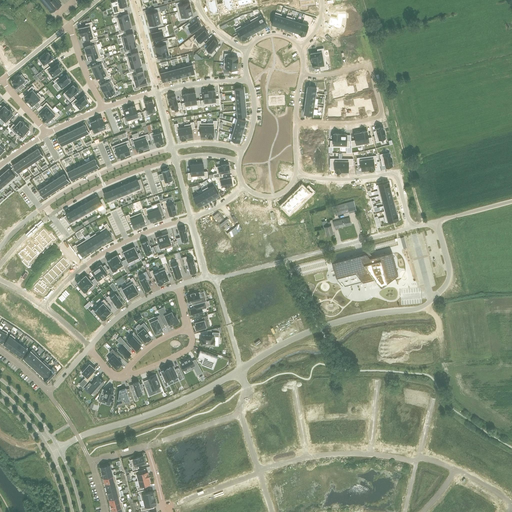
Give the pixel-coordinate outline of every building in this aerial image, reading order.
[(40,0),(51,12),(55,9),(61,5),(57,0),(40,0)] [(116,0),(118,5),(111,6),(113,13),(123,10),(122,6),(126,5),(124,0),(116,0)] [(207,0),(209,4),(208,4),(209,8),(210,8),(211,13),(221,11),(219,5),(216,6),(214,0),(207,0)] [(224,0),(225,3),(222,4),(224,12),(228,11),(227,9),(233,7),(231,0),(224,0)] [(301,0),(300,0),(301,10),(307,9),(307,6),(315,5),(313,0),(304,0),(301,1),(301,0)] [(338,0),(331,0),(331,10),(342,10),(342,0),(338,0)] [(181,1),(175,2),(178,12),(191,8),(190,2),(182,4),(181,1)] [(147,15),(146,15),(147,19),(161,16),(159,7),(153,8),(154,11),(147,13),(147,15)] [(191,8),(178,12),(180,21),(186,19),(185,16),(192,14),(191,8)] [(275,12),(271,24),(277,26),(281,14),(275,12)] [(120,13),(114,15),(115,18),(116,18),(117,24),(130,20),(128,14),(121,16),(120,13)] [(261,14),(255,17),(261,28),(267,25),(261,14)] [(281,14),(277,26),(283,27),(287,16),(286,15),(286,18),(281,16),(281,14)] [(330,18),(329,25),(334,26),(334,27),(340,28),(340,27),(341,27),(342,20),(343,18),(346,18),(346,14),(338,14),(338,18),(337,19),(330,18)] [(161,16),(147,19),(148,23),(149,23),(149,25),(157,23),(158,26),(164,25),(161,16)] [(287,16),(283,27),(288,29),(292,17),(287,16)] [(255,17),(250,20),(256,31),(261,28),(255,17)] [(292,17),(288,29),(294,31),(297,21),(292,20),(292,17)] [(130,20),(117,24),(119,29),(118,29),(119,33),(125,31),(124,28),(131,26),(130,20)] [(189,22),(184,26),(186,28),(187,28),(191,33),(201,26),(197,20),(191,25),(189,22)] [(246,23),(246,24),(251,34),(256,31),(250,20),(251,22),(247,24),(246,23)] [(86,26),(79,28),(80,34),(93,31),(91,25),(92,25),(91,21),(86,23),(85,23),(86,26)] [(297,21),(294,31),(299,33),(303,22),(302,22),(302,23),(297,21)] [(303,22),(299,33),(304,35),(304,34),(305,35),(309,24),(303,22)] [(240,25),(247,37),(247,36),(251,34),(246,24),(241,26),(240,25)] [(240,25),(235,28),(241,39),(242,39),(247,37),(240,25)] [(159,31),(151,33),(153,39),(165,36),(164,30),(166,29),(165,26),(158,27),(159,31)] [(329,46),(333,47),(339,45),(337,42),(333,41),(335,31),(326,29),(326,33),(325,33),(324,37),(325,37),(324,41),(330,42),(329,46)] [(204,30),(194,39),(198,43),(197,44),(200,47),(205,42),(203,40),(209,35),(204,30)] [(93,31),(80,34),(81,34),(83,40),(90,38),(90,41),(91,41),(97,39),(97,36),(94,36),(93,31)] [(125,32),(117,34),(118,38),(121,37),(122,43),(135,39),(133,33),(126,35),(125,32)] [(123,47),(120,48),(121,52),(124,51),(124,52),(130,50),(129,47),(136,45),(135,39),(122,43),(123,47)] [(162,44),(155,46),(156,52),(169,49),(167,43),(168,43),(167,39),(162,41),(162,44)] [(213,39),(205,50),(212,56),(216,51),(213,49),(218,43),(213,39)] [(91,45),(84,48),(86,53),(85,54),(99,49),(97,44),(96,41),(90,42),(91,45)] [(354,54),(355,54),(357,60),(364,58),(363,54),(364,54),(364,53),(367,52),(365,42),(358,44),(359,47),(353,48),(354,49),(353,50),(354,54)] [(317,52),(310,53),(311,58),(312,58),(312,60),(325,57),(323,48),(317,49),(317,52)] [(99,49),(85,54),(87,60),(95,57),(96,60),(104,57),(103,54),(101,55),(99,49)] [(169,49),(156,52),(158,57),(165,55),(166,59),(172,57),(171,54),(170,54),(169,49)] [(130,51),(124,53),(125,55),(127,61),(127,62),(140,59),(138,53),(131,54),(130,51)] [(349,62),(346,51),(338,53),(341,64),(349,62)] [(40,58),(39,59),(43,65),(42,65),(44,68),(49,65),(47,62),(50,60),(53,58),(51,55),(50,54),(48,52),(43,55),(39,57),(40,58)] [(224,53),(224,62),(237,63),(238,57),(230,57),(230,53),(224,53)] [(312,61),(312,62),(313,67),(320,65),(321,70),(328,68),(327,64),(326,64),(325,57),(312,60),(312,61)] [(98,64),(92,67),(94,73),(106,67),(105,68),(102,62),(104,62),(102,59),(97,61),(98,64)] [(140,59),(127,62),(129,68),(128,68),(129,71),(135,69),(134,66),(141,65),(140,59)] [(224,62),(223,72),(229,72),(229,69),(237,69),(237,63),(224,62)] [(50,66),(45,69),(51,78),(61,70),(59,67),(60,67),(58,64),(57,64),(51,68),(50,66)] [(106,67),(94,73),(97,78),(103,75),(104,78),(111,75),(110,72),(108,73),(106,67)] [(135,70),(127,73),(128,76),(131,75),(132,81),(146,77),(145,77),(143,72),(136,73),(135,70)] [(17,77),(12,81),(14,84),(13,84),(14,85),(16,87),(22,83),(24,85),(29,81),(27,79),(26,80),(21,74),(20,75),(19,74),(16,77),(17,77)] [(58,77),(53,81),(55,83),(56,82),(61,88),(70,81),(68,78),(66,74),(60,79),(58,77)] [(359,85),(357,85),(358,91),(362,90),(361,88),(368,86),(365,75),(357,77),(359,85)] [(106,82),(100,86),(103,91),(114,85),(112,80),(112,79),(110,77),(105,79),(106,82)] [(146,77),(132,81),(133,81),(135,86),(133,87),(134,90),(140,89),(139,86),(147,83),(146,77)] [(346,80),(339,82),(343,95),(343,94),(349,93),(349,94),(354,93),(352,87),(348,88),(346,80)] [(335,91),(332,92),(334,98),(343,95),(339,82),(333,83),(335,91)] [(66,91),(63,93),(70,101),(75,97),(73,95),(78,90),(78,89),(76,87),(75,87),(73,85),(66,91)] [(114,85),(103,91),(106,96),(112,93),(114,96),(119,93),(118,90),(116,91),(113,86),(115,85),(114,85)] [(30,92),(24,96),(25,98),(28,101),(36,94),(32,90),(34,88),(32,86),(28,90),(30,92)] [(209,91),(210,104),(216,103),(216,105),(219,104),(219,98),(216,98),(215,90),(214,90),(209,90),(209,91)] [(204,99),(201,100),(201,106),(205,106),(205,104),(210,104),(209,91),(203,91),(204,99)] [(36,94),(28,101),(32,105),(37,101),(39,103),(45,98),(43,96),(42,97),(38,92),(36,94)] [(195,92),(189,93),(192,106),(197,105),(197,106),(201,106),(200,100),(196,100),(195,92)] [(185,102),(182,103),(183,109),(186,108),(186,107),(192,106),(189,93),(184,93),(184,94),(183,94),(185,102)] [(76,98),(71,102),(73,105),(74,104),(79,109),(81,108),(81,109),(84,106),(84,105),(88,101),(86,99),(86,98),(83,95),(81,98),(78,101),(76,98)] [(169,100),(170,106),(171,106),(172,109),(178,108),(178,109),(182,108),(180,102),(177,102),(175,95),(171,97),(169,98),(169,100)] [(363,99),(360,100),(361,106),(364,105),(366,113),(373,111),(370,100),(364,101),(363,99)] [(147,109),(144,110),(146,116),(149,115),(148,112),(155,111),(153,101),(146,103),(147,109)] [(44,108),(39,113),(40,114),(39,114),(42,117),(43,117),(53,109),(46,102),(42,106),(44,108)] [(135,105),(129,107),(133,119),(133,120),(139,118),(142,117),(140,112),(137,112),(135,105)] [(0,118),(9,110),(4,106),(3,107),(0,110),(0,118)] [(126,116),(123,117),(125,124),(128,123),(127,121),(133,119),(129,107),(124,109),(126,116)] [(358,108),(346,109),(347,117),(359,115),(358,108)] [(9,110),(0,118),(0,119),(1,118),(5,122),(4,123),(6,125),(10,121),(8,119),(13,114),(12,113),(12,112),(9,109),(9,110)] [(43,118),(46,121),(47,122),(52,117),(54,119),(60,114),(57,112),(56,113),(53,109),(43,117),(43,118)] [(102,117),(96,120),(101,131),(106,129),(107,130),(109,129),(107,123),(104,124),(102,117)] [(13,124),(9,128),(16,134),(25,124),(22,121),(21,121),(20,120),(16,126),(13,124)] [(93,129),(90,130),(92,136),(101,132),(101,131),(96,120),(91,122),(93,129)] [(197,120),(197,128),(201,128),(201,136),(207,136),(207,123),(201,123),(201,120),(197,120)] [(207,123),(207,136),(208,136),(213,136),(214,136),(214,128),(217,128),(217,120),(213,120),(213,123),(207,123)] [(191,123),(184,124),(186,137),(190,136),(190,137),(192,137),(192,136),(193,136),(192,128),(195,127),(194,121),(190,122),(191,123)] [(178,123),(174,123),(175,131),(179,130),(180,138),(181,138),(181,139),(187,138),(186,137),(184,124),(184,125),(184,126),(178,127),(178,123)] [(25,124),(16,134),(17,133),(22,137),(20,139),(22,141),(27,135),(25,133),(29,128),(25,124)] [(84,134),(89,132),(85,124),(80,126),(84,134)] [(84,134),(80,126),(76,128),(80,136),(84,134)] [(378,135),(375,136),(376,142),(386,139),(385,135),(385,134),(384,129),(383,129),(383,127),(381,127),(380,127),(376,128),(378,135)] [(80,136),(76,128),(71,130),(75,139),(80,136)] [(67,133),(70,141),(75,139),(71,130),(67,133)] [(361,132),(363,145),(363,144),(369,143),(369,144),(372,143),(371,137),(368,137),(367,131),(366,131),(366,130),(361,131),(361,132)] [(153,132),(150,133),(152,139),(154,138),(156,145),(161,144),(160,144),(163,143),(162,137),(163,137),(162,133),(161,133),(160,131),(153,133),(153,132)] [(314,131),(302,132),(303,139),(311,139),(311,142),(317,141),(317,138),(315,138),(314,131)] [(355,139),(351,140),(351,147),(363,145),(361,132),(360,132),(360,131),(355,132),(355,133),(354,133),(355,139)] [(70,141),(67,133),(62,135),(66,143),(70,141)] [(330,140),(330,146),(340,147),(340,133),(339,133),(334,133),(333,133),(333,140),(330,140)] [(340,133),(340,147),(349,147),(350,140),(346,140),(346,134),(340,133)] [(147,134),(139,136),(143,149),(149,147),(147,140),(149,139),(147,134)] [(57,137),(61,145),(66,143),(62,135),(57,137)] [(139,136),(130,139),(132,145),(135,144),(137,151),(139,150),(139,151),(143,149),(139,136)] [(128,140),(120,143),(125,155),(130,153),(128,147),(130,145),(128,140)] [(120,143),(112,146),(114,152),(116,151),(119,157),(120,157),(121,157),(125,156),(124,155),(125,155),(120,143)] [(311,147),(303,147),(303,155),(315,154),(315,147),(317,147),(317,144),(311,144),(311,147)] [(39,158),(43,155),(38,148),(34,151),(39,158)] [(35,161),(39,158),(34,151),(30,154),(35,161)] [(390,152),(380,154),(381,160),(384,160),(386,167),(390,166),(390,165),(392,165),(392,162),(391,156),(390,152)] [(25,156),(30,164),(35,161),(30,154),(25,156)] [(376,155),(366,156),(368,169),(369,169),(369,170),(374,169),(375,168),(374,162),(377,161),(376,155)] [(21,159),(26,167),(30,164),(25,156),(21,159)] [(366,156),(357,157),(358,164),(361,163),(362,170),(368,169),(366,156)] [(94,168),(99,166),(95,158),(90,160),(94,168)] [(311,161),(303,161),(304,168),(316,168),(315,161),(317,161),(317,158),(311,158),(311,161)] [(330,158),(330,164),(335,164),(335,171),(336,171),(336,172),(341,172),(341,171),(342,171),(342,158),(330,158)] [(342,158),(342,171),(348,171),(348,165),(353,165),(353,158),(342,158)] [(26,167),(21,159),(17,162),(22,170),(26,167)] [(90,160),(86,163),(90,171),(94,168),(90,160)] [(17,162),(12,165),(17,173),(22,170),(17,162)] [(86,163),(81,165),(85,173),(90,171),(86,163)] [(203,163),(197,164),(198,175),(204,175),(204,178),(208,177),(207,171),(204,171),(203,163)] [(191,172),(188,172),(188,179),(191,178),(191,176),(198,175),(197,164),(190,164),(191,172)] [(217,173),(213,173),(214,177),(223,175),(222,172),(230,171),(229,164),(226,164),(221,165),(216,166),(217,173)] [(85,173),(81,165),(77,167),(81,175),(85,173)] [(77,167),(72,169),(76,177),(81,175),(77,167)] [(9,168),(4,172),(12,181),(17,177),(9,168)] [(164,179),(161,180),(163,186),(167,185),(166,183),(173,181),(171,177),(172,177),(170,171),(169,169),(167,169),(167,168),(163,169),(164,170),(162,171),(164,179)] [(76,177),(72,169),(67,172),(71,180),(76,177)] [(4,172),(0,175),(8,184),(12,181),(4,172)] [(65,183),(69,181),(65,173),(60,176),(65,183)] [(0,175),(0,183),(4,188),(8,184),(0,175)] [(223,175),(214,177),(216,177),(217,180),(218,180),(220,186),(225,185),(225,186),(230,185),(230,184),(233,184),(231,177),(223,178),(223,175)] [(56,179),(61,186),(65,183),(60,176),(56,179)] [(61,186),(56,179),(51,181),(56,189),(61,186)] [(137,179),(132,181),(136,191),(141,189),(137,179)] [(56,189),(51,181),(47,184),(52,192),(56,189)] [(132,181),(127,183),(132,193),(136,191),(132,181)] [(388,182),(376,185),(378,190),(389,187),(389,186),(390,186),(389,182),(388,182)] [(127,183),(123,185),(127,195),(132,193),(127,183)] [(43,187),(48,194),(52,192),(47,184),(43,187)] [(123,185),(118,187),(122,197),(127,195),(123,185)] [(208,187),(207,187),(213,198),(219,195),(213,185),(208,188),(208,187)] [(302,185),(298,190),(305,197),(309,192),(311,194),(313,192),(309,188),(307,190),(302,185)] [(48,194),(43,187),(38,190),(43,197),(48,194)] [(118,187),(113,189),(117,199),(122,197),(118,187)] [(207,187),(202,190),(209,200),(213,198),(207,187)] [(389,187),(378,190),(379,195),(391,192),(389,187)] [(113,189),(109,191),(113,201),(112,198),(116,197),(117,199),(113,189)] [(198,193),(204,203),(209,200),(202,190),(203,192),(199,194),(198,193)] [(298,190),(294,194),(301,201),(305,197),(298,190)] [(109,191),(104,193),(108,203),(113,201),(109,191)] [(391,192),(379,195),(380,201),(383,200),(392,198),(391,192)] [(198,193),(193,196),(198,206),(204,203),(198,193)] [(294,194),(290,198),(296,205),(301,201),(294,194)] [(98,196),(93,199),(98,208),(103,205),(98,196)] [(236,203),(234,209),(237,210),(238,207),(244,209),(247,200),(243,198),(242,197),(239,204),(236,203)] [(19,202),(15,205),(22,213),(25,210),(20,204),(23,202),(19,198),(18,200),(19,202)] [(290,198),(285,202),(292,209),(296,205),(290,198)] [(93,199),(88,201),(94,210),(98,208),(93,199)] [(166,200),(163,201),(164,207),(167,206),(170,215),(171,214),(171,215),(175,214),(175,213),(176,213),(176,211),(176,210),(176,209),(177,209),(176,205),(175,206),(175,205),(174,205),(173,201),(166,202),(166,200)] [(247,200),(244,209),(250,211),(253,202),(247,200)] [(354,200),(333,206),(335,215),(349,212),(349,213),(357,211),(354,200)] [(88,201),(84,204),(89,213),(94,210),(88,201)] [(158,206),(152,208),(156,219),(157,219),(157,220),(161,218),(161,217),(162,217),(160,211),(163,210),(162,209),(160,202),(157,203),(158,206)] [(253,202),(250,211),(255,213),(259,204),(253,202)] [(285,202),(281,206),(288,213),(292,209),(285,202)] [(385,205),(383,205),(384,211),(395,208),(393,203),(385,205)] [(84,204),(80,206),(85,215),(89,213),(84,204)] [(259,204),(255,213),(261,215),(264,206),(259,204)] [(8,208),(6,209),(10,213),(12,211),(17,217),(22,213),(15,205),(10,209),(8,208)] [(80,206),(75,209),(80,218),(85,215),(80,206)] [(264,206),(261,215),(266,217),(270,208),(264,206)] [(145,208),(143,208),(145,214),(148,213),(151,221),(152,221),(152,222),(156,220),(156,219),(152,208),(147,210),(146,207),(145,208)] [(384,211),(383,211),(384,216),(396,213),(395,208),(384,211)] [(75,209),(71,211),(76,220),(80,218),(75,209)] [(71,211),(66,214),(71,223),(76,220),(71,211)] [(3,216),(0,219),(0,221),(7,228),(11,223),(5,218),(7,216),(4,212),(2,214),(3,216)] [(139,213),(135,214),(140,225),(145,223),(141,212),(139,213)] [(396,213),(384,216),(386,222),(398,219),(397,218),(398,218),(397,214),(396,214),(396,213)] [(127,214),(126,215),(128,221),(131,220),(134,228),(140,225),(135,214),(130,217),(129,214),(127,214)] [(335,229),(351,225),(349,217),(333,222),(335,229)] [(210,221),(204,222),(207,232),(212,230),(213,233),(216,233),(215,227),(212,228),(210,221)] [(328,226),(325,226),(327,235),(333,233),(331,225),(330,225),(330,221),(327,222),(328,226)] [(105,227),(100,230),(107,240),(112,238),(107,231),(110,229),(107,223),(104,225),(105,227)] [(181,237),(176,238),(178,244),(183,243),(182,241),(188,240),(187,236),(188,235),(187,231),(186,232),(185,228),(184,227),(180,228),(180,229),(179,229),(181,237)] [(44,228),(40,232),(47,241),(51,237),(53,239),(55,237),(52,232),(49,234),(44,228)] [(300,232),(295,233),(298,245),(304,243),(302,236),(305,235),(303,229),(300,230),(300,232)] [(100,230),(96,233),(102,243),(107,240),(100,230)] [(40,232),(35,236),(40,242),(38,244),(41,248),(44,246),(43,244),(47,241),(40,232)] [(96,233),(91,236),(97,246),(102,243),(96,233)] [(168,233),(162,235),(166,246),(165,246),(166,248),(172,246),(175,245),(173,239),(170,240),(168,233)] [(288,233),(285,234),(287,240),(290,239),(292,247),(298,245),(295,233),(289,235),(288,233)] [(159,244),(156,245),(158,252),(161,251),(160,247),(165,246),(166,246),(162,235),(156,237),(159,244)] [(278,238),(272,239),(275,251),(282,249),(280,241),(283,241),(281,235),(278,236),(278,238)] [(91,236),(86,239),(92,249),(97,246),(91,236)] [(86,239),(81,242),(87,252),(92,250),(86,239)] [(263,242),(257,243),(260,255),(267,253),(265,245),(268,245),(266,239),(263,240),(263,242)] [(147,240),(141,243),(143,247),(142,247),(143,251),(145,251),(146,253),(147,256),(156,252),(153,246),(150,247),(147,240)] [(28,242),(24,246),(31,254),(36,250),(37,252),(40,250),(36,245),(33,247),(28,242)] [(76,244),(72,246),(76,252),(79,250),(82,256),(87,252),(81,242),(78,244),(76,245),(76,244)] [(250,245),(243,247),(246,259),(253,257),(251,249),(254,248),(253,242),(249,243),(250,245)] [(24,246),(19,250),(25,255),(22,258),(27,262),(29,260),(27,258),(31,254),(24,246)] [(134,246),(129,249),(133,259),(134,260),(139,258),(140,259),(143,258),(140,252),(137,253),(134,246)] [(237,249),(231,250),(234,262),(240,260),(238,252),(241,251),(240,246),(236,247),(237,249)] [(129,249),(123,251),(127,258),(124,260),(127,265),(129,264),(129,263),(134,260),(133,259),(129,249)] [(332,260),(335,273),(336,274),(355,269),(361,277),(362,278),(363,278),(374,275),(380,282),(380,283),(381,283),(397,271),(397,270),(392,250),(391,250),(391,249),(369,255),(366,251),(365,251),(364,251),(332,259),(332,260)] [(225,250),(221,250),(223,256),(226,255),(228,263),(234,262),(231,250),(225,252),(225,250)] [(216,254),(210,256),(213,267),(220,265),(218,258),(221,257),(219,251),(216,252),(216,254)] [(117,254),(112,257),(118,267),(118,268),(119,269),(127,265),(124,260),(121,261),(117,254)] [(186,256),(183,257),(185,265),(188,264),(190,272),(191,272),(192,273),(196,272),(196,270),(195,266),(196,266),(195,262),(194,262),(193,257),(187,258),(186,256)] [(112,257),(107,260),(111,267),(108,269),(111,274),(114,272),(113,271),(118,268),(118,267),(112,257)] [(63,258),(59,262),(66,269),(70,265),(63,258)] [(177,262),(171,264),(175,277),(176,277),(176,278),(181,276),(180,275),(182,275),(179,267),(182,266),(179,258),(176,259),(177,262)] [(9,262),(5,266),(11,271),(9,274),(13,277),(15,275),(13,273),(17,269),(9,262)] [(59,262),(55,265),(62,272),(66,269),(59,262)] [(164,267),(158,269),(159,270),(159,271),(164,281),(163,281),(164,282),(168,281),(168,280),(169,279),(166,272),(169,271),(166,263),(163,264),(164,267)] [(101,264),(96,267),(103,277),(107,273),(109,275),(111,274),(108,269),(105,270),(101,264)] [(55,265),(51,269),(58,276),(62,272),(55,265)] [(96,267),(91,271),(96,277),(93,279),(97,284),(99,282),(98,281),(103,278),(102,277),(103,277),(96,267)] [(51,269),(47,273),(54,280),(58,276),(51,269)] [(153,270),(150,271),(152,278),(155,276),(158,284),(163,281),(164,281),(159,271),(159,270),(154,272),(153,270)] [(145,276),(139,279),(145,290),(145,291),(150,288),(149,288),(151,287),(147,280),(150,278),(146,271),(143,272),(145,276)] [(47,273),(43,277),(50,284),(54,280),(47,273)] [(86,275),(81,279),(88,287),(89,288),(94,285),(94,286),(97,284),(93,279),(91,281),(86,275)] [(131,281),(126,283),(127,285),(128,286),(133,295),(134,296),(138,294),(137,293),(138,292),(135,286),(137,284),(133,277),(130,279),(131,281)] [(81,279),(77,283),(82,289),(79,291),(85,297),(87,295),(86,293),(90,289),(89,288),(88,287),(81,279)] [(35,288),(34,289),(37,292),(38,292),(38,291),(39,291),(42,294),(46,290),(45,289),(44,289),(46,286),(45,285),(46,283),(42,280),(41,282),(39,280),(37,283),(34,287),(35,288)] [(121,286),(119,288),(122,293),(124,292),(128,298),(130,298),(130,299),(134,296),(133,295),(128,286),(127,285),(122,287),(121,286)] [(69,290),(65,295),(72,302),(77,297),(78,298),(80,296),(76,293),(74,295),(69,290)] [(109,295),(106,297),(110,302),(112,300),(117,306),(118,305),(119,306),(122,304),(122,303),(120,299),(121,298),(118,295),(117,296),(115,292),(110,296),(109,295)] [(191,294),(187,295),(189,303),(196,301),(197,304),(198,303),(204,302),(206,301),(205,296),(200,298),(199,292),(195,293),(195,292),(191,293),(191,294)] [(2,300),(0,302),(0,306),(1,307),(3,304),(8,307),(14,298),(11,296),(11,297),(8,295),(4,302),(2,300)] [(65,295),(61,298),(67,303),(65,306),(69,309),(70,307),(69,306),(72,302),(65,295)] [(14,298),(8,307),(14,310),(12,313),(15,315),(18,310),(15,308),(19,302),(16,300),(17,299),(14,298)] [(102,302),(98,306),(106,315),(111,311),(106,305),(108,303),(104,299),(101,301),(102,302)] [(194,308),(190,309),(192,316),(203,313),(202,308),(206,307),(204,302),(198,303),(197,304),(193,305),(194,308)] [(18,310),(15,315),(18,317),(20,314),(25,317),(31,308),(28,306),(28,307),(25,305),(21,312),(18,310)] [(93,309),(90,311),(94,315),(97,313),(102,319),(106,315),(98,306),(94,310),(93,309)] [(163,307),(158,309),(160,314),(162,320),(166,318),(169,324),(171,323),(172,324),(178,321),(176,315),(173,316),(171,312),(166,314),(163,307)] [(31,308),(25,317),(30,321),(28,324),(30,326),(34,321),(31,319),(36,313),(33,311),(34,310),(31,308)] [(86,318),(83,322),(90,329),(94,326),(88,320),(90,318),(87,314),(85,316),(86,318)] [(156,319),(150,322),(152,326),(151,326),(153,331),(154,330),(156,333),(163,330),(161,326),(164,324),(162,320),(160,314),(154,317),(156,319)] [(195,325),(194,325),(195,329),(196,328),(196,329),(197,329),(197,330),(201,329),(200,328),(207,326),(206,322),(209,321),(208,316),(202,318),(202,320),(195,322),(196,324),(195,324),(195,325)] [(34,321),(30,326),(33,328),(35,325),(40,329),(47,320),(44,318),(44,319),(41,317),(37,323),(34,321)] [(47,320),(40,329),(45,333),(43,335),(45,337),(49,333),(49,332),(47,330),(51,325),(49,323),(49,322),(47,320)] [(149,329),(144,323),(140,326),(142,328),(137,332),(145,341),(147,340),(148,340),(151,338),(148,334),(147,332),(146,332),(149,329)] [(3,329),(0,334),(0,340),(2,342),(8,332),(3,329)] [(49,333),(45,337),(48,340),(50,337),(55,341),(62,333),(60,331),(59,331),(57,329),(52,335),(50,333),(49,333)] [(132,336),(127,340),(130,343),(129,344),(132,347),(133,346),(136,349),(140,345),(137,342),(140,339),(134,331),(130,334),(132,336)] [(201,339),(201,345),(214,346),(214,340),(213,339),(213,336),(219,336),(219,333),(213,332),(212,335),(202,335),(202,339),(201,339)] [(62,333),(55,341),(59,345),(57,348),(59,350),(64,346),(64,345),(61,343),(66,338),(64,336),(65,335),(62,333)] [(11,334),(3,343),(8,347),(14,339),(15,337),(11,334)] [(120,336),(116,339),(117,339),(122,346),(118,350),(125,358),(131,353),(127,349),(130,346),(120,336)] [(12,350),(18,342),(14,339),(8,347),(12,350)] [(18,342),(12,350),(17,353),(23,344),(22,345),(18,342)] [(64,346),(59,350),(62,352),(64,350),(69,355),(74,351),(76,349),(76,348),(71,343),(66,348),(64,346)] [(23,344),(17,353),(21,356),(28,348),(23,344)] [(113,355),(108,359),(117,368),(122,363),(117,358),(119,355),(112,348),(109,351),(113,355)] [(32,349),(24,358),(28,362),(36,353),(32,349)] [(198,357),(197,360),(201,361),(201,363),(213,368),(215,365),(215,363),(218,357),(217,356),(218,355),(205,350),(205,352),(200,350),(198,356),(198,357)] [(36,353),(28,362),(32,365),(40,357),(36,353)] [(40,357),(32,365),(36,369),(44,360),(42,362),(39,358),(40,357)] [(203,372),(195,359),(192,361),(191,358),(187,360),(187,359),(184,360),(184,361),(181,363),(182,366),(183,367),(186,372),(194,368),(197,375),(203,372)] [(44,360),(36,369),(40,373),(48,364),(44,360)] [(48,364),(40,373),(43,376),(43,377),(53,367),(53,366),(51,369),(50,369),(47,366),(48,364)] [(89,364),(82,372),(86,376),(84,379),(87,382),(93,375),(91,373),(95,369),(89,364)] [(169,366),(167,368),(172,380),(178,377),(179,380),(184,378),(179,368),(175,369),(172,364),(169,366)] [(53,367),(43,377),(47,381),(57,370),(53,367)] [(164,368),(160,369),(164,378),(162,379),(165,386),(168,385),(167,382),(172,380),(167,368),(164,369),(164,368)] [(150,383),(145,386),(149,396),(157,393),(155,388),(160,386),(156,376),(151,378),(149,379),(150,383)] [(89,382),(86,386),(95,393),(104,383),(101,380),(101,379),(100,379),(98,377),(92,384),(89,382)] [(144,387),(142,383),(140,384),(139,381),(133,383),(134,388),(131,389),(133,396),(143,393),(141,388),(144,387)] [(101,393),(98,400),(105,403),(107,399),(111,400),(112,400),(113,395),(112,395),(113,392),(114,388),(110,387),(109,391),(107,390),(106,392),(105,394),(101,393)] [(118,394),(117,401),(123,399),(124,402),(133,399),(129,388),(126,389),(126,388),(119,390),(119,394),(118,394)] [(332,426),(329,426),(329,432),(332,432),(333,439),(338,439),(338,429),(332,429),(332,426)] [(344,429),(338,429),(338,439),(344,439),(344,432),(347,432),(346,426),(343,426),(344,429)] [(348,426),(348,432),(351,432),(351,439),(357,439),(357,429),(351,429),(351,426),(348,426)] [(357,429),(357,439),(362,439),(362,432),(365,432),(365,426),(362,426),(362,429),(357,429)] [(325,430),(319,431),(320,441),(326,440),(325,433),(328,433),(327,427),(324,427),(325,430)] [(313,429),(310,429),(311,435),(313,434),(314,441),(320,441),(319,431),(313,431),(313,429)] [(383,430),(381,442),(387,443),(390,431),(383,430)] [(390,431),(388,442),(394,443),(396,433),(390,431)] [(212,432),(207,434),(210,442),(215,440),(212,432)] [(396,433),(394,443),(401,444),(403,434),(396,433)] [(403,434),(401,444),(407,445),(409,435),(403,434)] [(407,445),(407,446),(413,447),(415,436),(409,435),(407,445)] [(198,437),(192,439),(195,447),(200,445),(198,437)] [(187,441),(182,442),(185,451),(190,449),(187,441)] [(182,442),(176,444),(179,453),(185,451),(182,442)] [(133,469),(139,468),(138,465),(145,462),(145,461),(146,461),(145,457),(144,458),(143,455),(140,456),(135,458),(131,459),(133,466),(132,466),(133,469)] [(321,472),(318,472),(319,479),(322,478),(322,476),(328,476),(327,463),(320,464),(321,472)] [(333,463),(327,463),(328,476),(335,475),(335,477),(338,477),(337,471),(334,471),(333,463)] [(101,469),(102,472),(112,470),(112,469),(111,470),(110,464),(101,466),(102,469),(101,469)] [(310,465),(304,467),(306,479),(313,478),(313,480),(316,479),(315,473),(312,473),(310,465)] [(299,476),(296,477),(297,483),(300,482),(300,480),(306,479),(304,467),(298,468),(299,476)] [(115,475),(114,475),(112,470),(102,472),(103,475),(104,478),(115,475)] [(139,470),(133,471),(134,475),(136,474),(137,480),(149,477),(148,473),(147,473),(147,471),(140,473),(139,470)] [(282,471),(270,475),(272,482),(280,479),(281,482),(287,480),(286,477),(284,478),(282,471)] [(104,478),(105,483),(116,480),(115,475),(104,478)] [(139,486),(137,486),(138,490),(144,488),(143,485),(150,483),(148,477),(149,477),(137,480),(139,486)] [(106,488),(118,485),(116,480),(105,483),(107,488),(106,488)] [(282,485),(274,488),(276,494),(288,490),(286,484),(288,484),(287,481),(281,482),(282,485)] [(108,494),(119,491),(118,485),(106,488),(108,494)] [(452,489),(459,495),(461,497),(464,492),(455,485),(452,489)] [(452,489),(449,494),(456,499),(459,495),(452,489)] [(145,490),(138,491),(139,494),(140,494),(142,500),(143,500),(155,497),(154,497),(154,496),(155,496),(154,492),(153,492),(153,491),(145,493),(145,490)] [(108,494),(110,499),(120,496),(119,491),(108,494)] [(337,494),(330,495),(332,507),(338,506),(337,498),(340,498),(339,492),(336,492),(337,494)] [(324,493),(321,493),(322,500),(325,499),(326,507),(332,507),(330,495),(324,495),(324,493)] [(315,496),(309,498),(312,510),(318,509),(316,501),(319,500),(318,494),(315,495),(315,496)] [(449,494),(445,498),(452,503),(456,499),(449,494)] [(122,501),(119,502),(118,497),(121,496),(120,496),(110,499),(111,504),(122,501)] [(144,506),(141,507),(141,510),(149,509),(148,505),(156,504),(156,503),(155,497),(143,500),(144,506)] [(302,497),(299,498),(301,504),(304,503),(305,511),(312,510),(309,498),(303,499),(302,497)] [(294,503),(289,505),(290,511),(297,511),(295,505),(298,504),(296,498),(293,499),(294,503)] [(445,498),(442,502),(451,509),(454,505),(452,503),(445,498)] [(111,504),(112,510),(123,507),(122,501),(111,504)] [(439,506),(445,511),(448,511),(451,509),(442,502),(439,506)] [(281,503),(278,504),(280,510),(283,509),(284,511),(290,511),(289,505),(283,507),(281,503)] [(484,509),(488,511),(493,511),(495,510),(486,503),(483,508),(484,509)]
